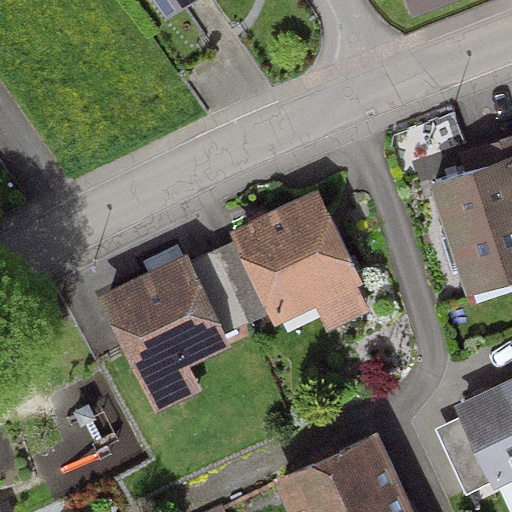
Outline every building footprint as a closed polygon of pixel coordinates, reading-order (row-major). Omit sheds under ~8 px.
[(511,271),(511,183),(507,167),(436,189),(466,286),(511,271)] [(346,278),(310,203),(237,238),(273,313),(346,278)] [(216,341),(181,267),(107,301),(153,400),(184,386),(173,361),(216,341)] [(511,468),(511,386),(461,409),(491,477),(511,468)] [(388,511),(362,453),(285,486),(296,511),(388,511)]
